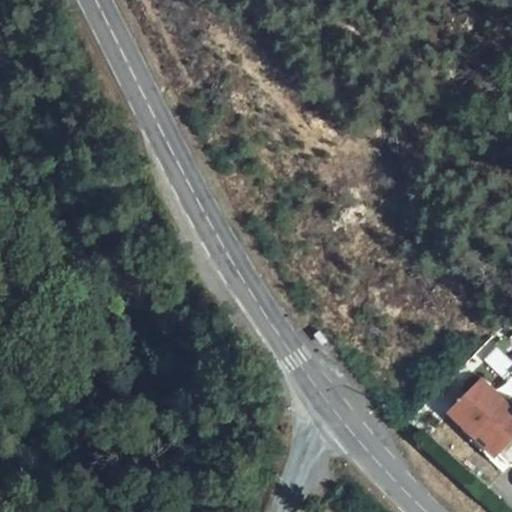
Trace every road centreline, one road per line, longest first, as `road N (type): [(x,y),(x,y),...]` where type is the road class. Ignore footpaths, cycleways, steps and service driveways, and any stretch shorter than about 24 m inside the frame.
road 1 (tertiary): [(342,425),(199,211),(88,0)]
road 2 (tertiary): [(425,511),(342,425)]
